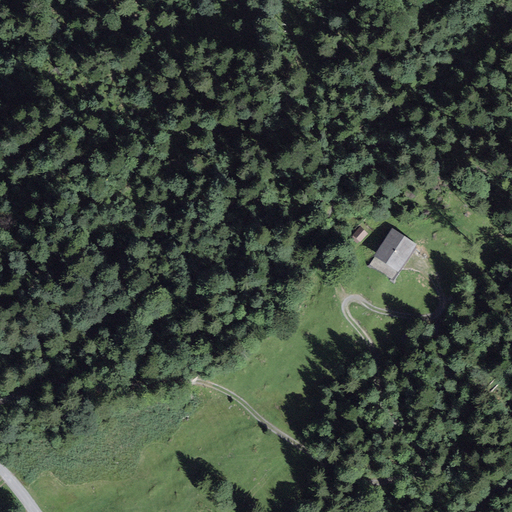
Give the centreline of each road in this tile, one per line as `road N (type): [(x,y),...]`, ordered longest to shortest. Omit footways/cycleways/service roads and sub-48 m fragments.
road 1 (track): [(199,379),(342,474),(367,482),(399,477),(411,467),(413,445),(388,413),(378,361),(345,304),(357,297),(381,311),(432,314),(444,298),(425,267)]
road 2 (track): [(0,400),(54,379),(199,379)]
